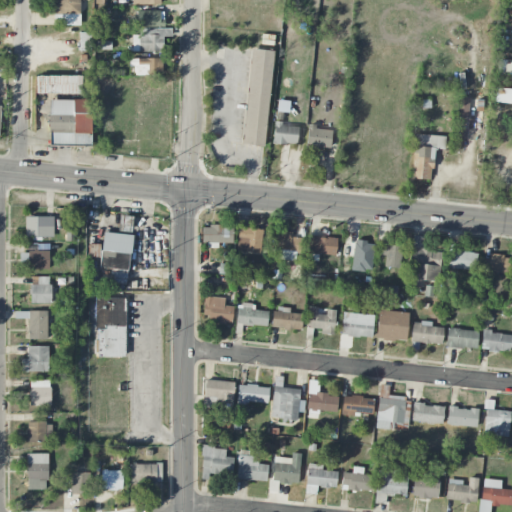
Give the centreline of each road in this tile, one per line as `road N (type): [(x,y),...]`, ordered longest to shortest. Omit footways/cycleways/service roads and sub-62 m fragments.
road 1 (residential): [(511,385),(184,349)]
road 2 (secondary): [(511,223),(185,189)]
road 3 (tertiary): [(185,189),(186,511)]
road 4 (residential): [(185,189),(192,0)]
road 5 (secondary): [(185,189),(0,171)]
road 6 (residential): [(19,173),(21,0)]
